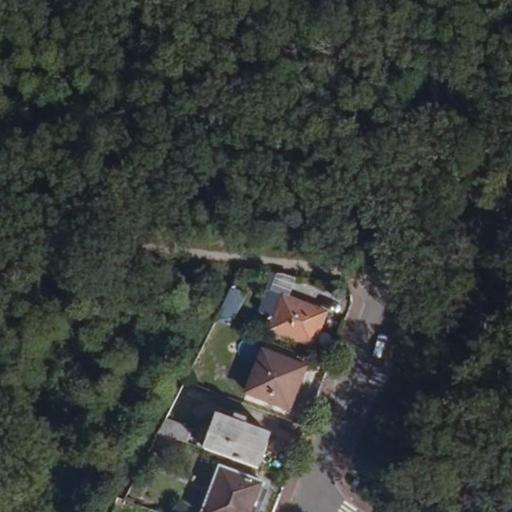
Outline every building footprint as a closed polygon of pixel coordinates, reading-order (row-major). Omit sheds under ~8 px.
[(246,294),(233,287),(215,321),(230,327),(246,294)] [(314,347),(327,312),(284,295),(282,298),(267,292),(259,313),(274,318),(270,330),(314,347)] [(291,411),(308,367),(264,350),(247,394),(291,411)] [(185,382),(171,409),(186,416),(199,387),(185,382)] [(205,450),(259,470),(272,435),(247,426),(249,420),(236,415),(233,421),(219,415),(205,450)] [(166,420),(159,433),(187,443),(192,430),(166,420)] [(254,511),(265,484),(221,468),(204,511),(254,511)]
